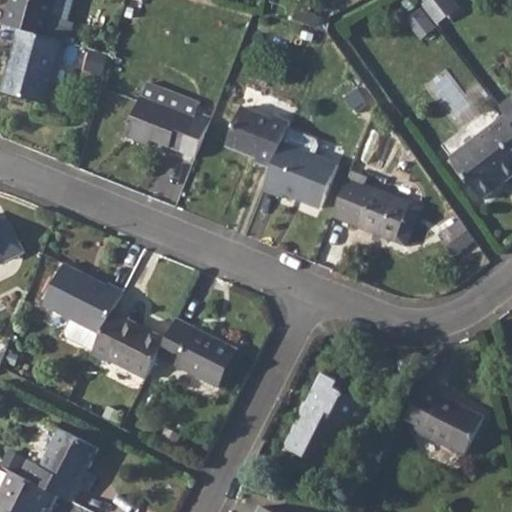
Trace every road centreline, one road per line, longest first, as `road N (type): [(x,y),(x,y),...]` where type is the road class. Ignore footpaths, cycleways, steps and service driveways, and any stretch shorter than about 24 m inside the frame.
road 1 (residential): [(310,295),(0,169)]
road 2 (residential): [(310,295),(206,511)]
road 3 (residential): [(511,281),(461,319),(407,327),(310,295)]
